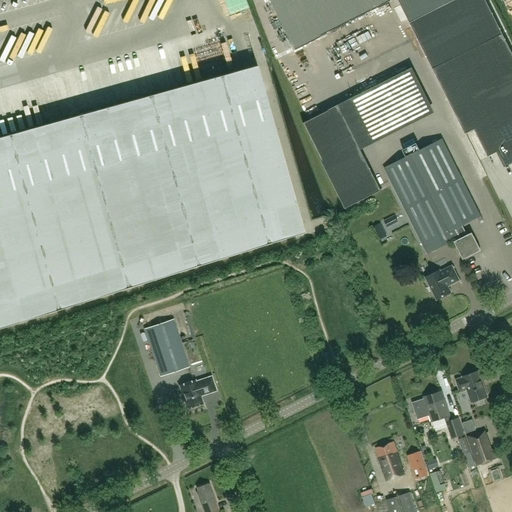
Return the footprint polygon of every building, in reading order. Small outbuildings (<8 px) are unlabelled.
[(393,0),(299,0),(319,38),(393,0)] [(384,18),(387,28),(392,27),(388,17),(384,18)] [(466,134),(475,129),(489,156),(497,152),(505,167),(511,162),(511,51),(503,33),(433,68),(466,134)] [(0,327),(304,232),(264,89),(266,88),(265,83),(263,83),(258,64),(235,71),(0,136),(0,327)] [(368,136),(430,104),(412,68),(350,100),(368,136)] [(381,190),(338,105),(303,123),(346,208),(381,190)] [(463,260),(481,251),(473,234),(467,237),(461,225),(480,215),(442,140),(385,169),(428,254),(454,241),(463,260)] [(381,223),(373,227),(379,240),(387,236),(381,223)] [(440,271),(425,278),(437,300),(451,293),(448,287),(459,281),(452,266),(440,272),(440,271)] [(173,320),(145,329),(160,376),(189,367),(173,320)] [(463,378),(457,380),(461,392),(467,390),(471,403),(487,397),(479,372),(463,377),(463,378)] [(195,380),(178,385),(181,394),(179,395),(181,403),(184,402),(186,410),(204,405),(201,397),(217,392),(212,376),(195,381),(195,380)] [(412,402),(418,419),(430,415),(432,422),(444,418),(451,440),(464,436),(458,418),(451,420),(445,399),(443,400),(441,392),(424,397),(425,398),(412,402)] [(485,431),(468,437),(477,465),(497,459),(494,449),(491,450),(485,431)] [(465,437),(459,439),(468,468),(475,466),(465,437)] [(395,442),(375,449),(386,481),(404,475),(396,452),(398,452),(395,442)] [(427,476),(420,454),(409,458),(417,480),(427,476)] [(433,460),(427,462),(429,470),(436,468),(433,460)] [(209,483),(197,487),(198,491),(196,492),(203,511),(216,511),(218,511),(215,503),(216,502),(209,483)] [(363,496),(366,506),(375,503),(372,493),(363,496)] [(416,511),(410,493),(387,501),(390,511),(416,511)]
